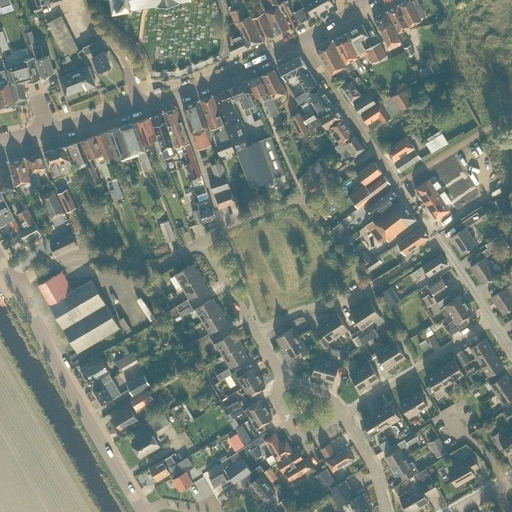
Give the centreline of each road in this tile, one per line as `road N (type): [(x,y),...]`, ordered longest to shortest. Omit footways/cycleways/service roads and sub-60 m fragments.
road 1 (residential): [(490,320),(300,38)]
road 2 (primary): [(139,508),(14,284)]
road 3 (residential): [(14,284),(82,254),(156,267),(202,243)]
road 4 (residential): [(343,416),(490,320)]
road 5 (primary): [(139,104),(300,38)]
road 6 (primary): [(0,140),(139,104)]
road 7 (unknown): [(209,508),(173,442),(120,474)]
road 8 (residential): [(139,104),(81,0)]
